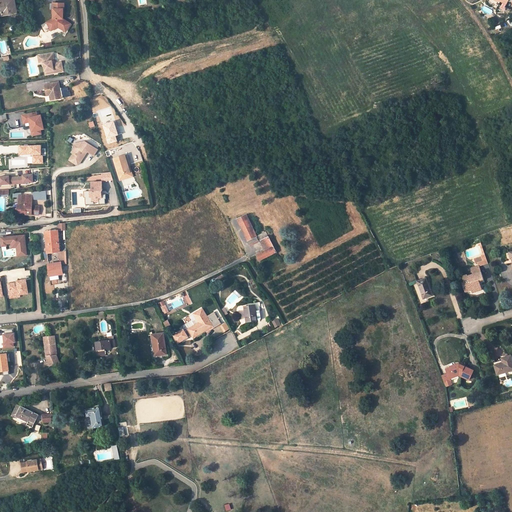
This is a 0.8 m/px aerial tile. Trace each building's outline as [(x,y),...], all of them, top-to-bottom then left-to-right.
[(0,0),(0,16),(18,13),(15,0),(0,0)] [(64,4),(52,3),(52,13),(53,13),(53,19),(46,23),(51,31),(58,27),(60,26),(66,30),(70,24),(63,19),(63,18),(61,18),(62,16),(63,16),(63,14),(64,14),(64,4)] [(48,60),(43,61),(46,76),(64,73),(62,64),(54,66),(54,63),(56,62),(54,53),(47,54),(48,60)] [(52,93),(53,99),(63,97),(61,88),(60,88),(59,82),(45,84),(47,94),(52,93)] [(42,120),(41,120),(40,116),(37,116),(36,112),(32,113),(32,114),(24,116),(25,122),(31,120),(33,131),(35,131),(36,135),(41,134),(40,130),(44,129),(42,120)] [(31,120),(25,122),(26,126),(27,126),(29,132),(34,135),(36,135),(35,131),(33,131),(31,120)] [(82,142),(78,148),(75,148),(72,152),(74,153),(68,160),(75,165),(79,164),(85,157),(84,153),(88,153),(93,157),(98,151),(87,142),(82,142)] [(29,164),(42,164),(42,145),(18,146),(18,156),(28,155),(29,164)] [(131,171),(126,156),(124,150),(114,153),(116,159),(121,175),(131,171)] [(121,175),(116,159),(113,160),(120,181),(134,176),(127,155),(126,156),(131,171),(121,175)] [(24,184),(24,183),(34,182),(33,174),(23,175),(23,177),(19,177),(19,184),(24,184)] [(1,185),(10,184),(10,185),(15,184),(15,177),(10,178),(10,176),(0,177),(1,185)] [(92,193),(92,198),(99,198),(99,196),(101,196),(101,191),(100,191),(100,188),(102,188),(103,180),(93,180),(93,188),(91,188),(90,193),(92,193)] [(25,214),(39,215),(39,206),(32,206),(32,195),(26,195),(26,200),(20,200),(20,204),(18,204),(18,208),(17,208),(17,212),(22,213),(22,211),(26,211),(26,213),(25,214)] [(240,224),(249,220),(247,215),(237,219),(240,224)] [(47,253),(59,252),(60,252),(60,251),(60,242),(59,242),(58,231),(66,230),(65,223),(58,223),(58,230),(46,231),(47,253)] [(250,223),(241,227),(247,241),(257,236),(256,236),(250,223)] [(260,260),(276,252),(266,231),(264,232),(262,233),(258,235),(266,250),(265,251),(257,255),(260,260)] [(25,235),(1,237),(2,246),(7,245),(7,243),(17,243),(18,256),(26,255),(25,235)] [(266,250),(258,235),(257,235),(265,251),(266,250)] [(60,264),(48,265),(49,266),(51,280),(60,279),(59,273),(63,273),(61,264),(61,263),(60,264)] [(483,279),(479,266),(470,268),(472,274),(467,276),(467,275),(462,277),(463,282),(461,283),(463,289),(470,287),(471,290),(472,293),(480,290),(478,285),(480,285),(479,281),(483,279)] [(425,278),(417,282),(423,298),(431,295),(425,278)] [(16,282),(9,283),(11,294),(16,293),(16,296),(20,295),(20,293),(28,292),(26,279),(18,280),(18,284),(16,284),(16,282)] [(248,316),(246,316),(247,322),(257,320),(256,311),(255,305),(246,306),(248,316)] [(191,335),(193,337),(194,337),(206,330),(213,326),(214,327),(221,323),(217,316),(215,317),(213,313),(207,316),(202,309),(195,313),(200,322),(188,329),(187,328),(174,335),(178,342),(191,335)] [(275,327),(281,324),(277,318),(272,321),(275,327)] [(226,322),(219,325),(223,332),(229,329),(226,322)] [(161,352),(161,355),(166,354),(164,333),(152,334),(154,353),(161,352)] [(55,336),(45,337),(47,356),(47,359),(50,366),(60,362),(57,355),(55,336)] [(115,347),(114,339),(102,341),(99,341),(97,341),(97,343),(98,349),(98,350),(99,350),(99,351),(96,352),(96,356),(103,355),(103,354),(105,353),(105,349),(110,348),(115,347)] [(0,371),(9,370),(6,354),(0,354),(0,371)] [(511,370),(511,360),(510,355),(503,357),(504,362),(502,363),(494,365),(497,374),(511,370)] [(449,378),(458,375),(468,380),(473,370),(458,364),(445,369),(447,374),(441,376),(444,384),(450,381),(449,378)] [(18,412),(16,416),(28,422),(27,424),(33,427),(39,415),(17,404),(14,410),(18,412)] [(93,427),(104,426),(102,415),(101,407),(86,409),(87,416),(91,415),(93,427)] [(43,422),(54,421),(53,413),(42,414),(43,422)] [(27,462),(21,463),(22,471),(28,470),(28,471),(41,469),(40,459),(27,461),(27,462)]
